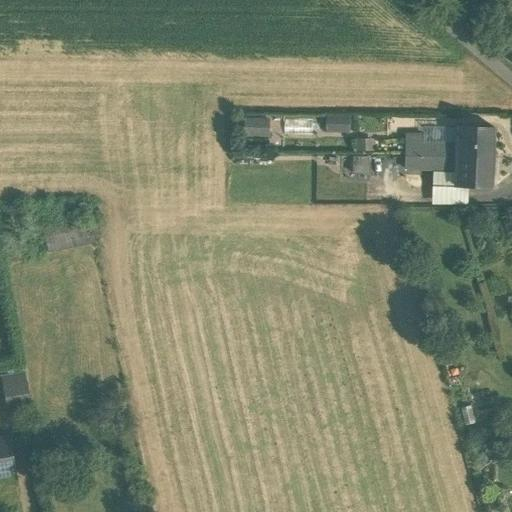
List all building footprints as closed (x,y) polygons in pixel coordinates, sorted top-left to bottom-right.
[(260,120),(245,120),(245,135),(259,136),(260,120)] [(349,120),(332,120),(332,132),(348,132),(349,120)] [(425,140),(452,139),(452,125),(424,126),(425,140)] [(494,128),(458,127),(457,143),(457,157),(493,158),(494,128)] [(424,136),(405,135),(405,157),(406,157),(422,158),(422,144),(423,144),(424,142),(424,136)] [(371,141),(358,141),(358,151),(372,151),(371,141)] [(457,143),(424,142),(423,144),(422,144),(422,158),(457,157),(457,143)] [(368,157),(352,157),(352,174),(368,174),(368,157)] [(457,157),(422,158),(406,157),(405,170),(433,170),(456,171),(457,157)] [(493,158),(457,157),(456,171),(456,187),(468,188),(492,188),(493,158)] [(456,171),(433,170),(432,205),(467,205),(468,188),(456,187),(456,171)] [(91,222),(43,231),(47,252),(80,246),(80,245),(95,243),(91,222)] [(2,373),(5,404),(29,402),(26,370),(2,373)] [(120,422),(69,430),(73,453),(123,446),(120,422)] [(11,438),(0,440),(0,471),(16,468),(11,438)]
